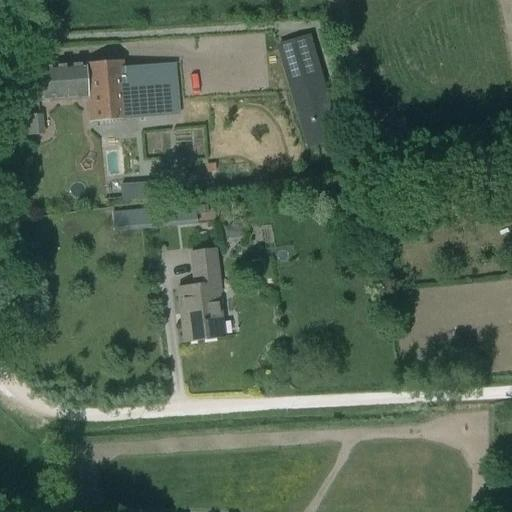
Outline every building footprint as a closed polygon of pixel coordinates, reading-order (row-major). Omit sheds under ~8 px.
[(310,39),(278,48),(309,150),(340,141),(310,39)] [(172,116),(168,65),(123,69),(122,62),(85,65),(85,64),(35,68),(37,103),(87,99),(89,123),(98,123),(99,127),(111,126),(111,121),(153,118),(169,117),(172,116)] [(24,115),(26,134),(41,132),(39,113),(24,115)] [(168,181),(121,185),(122,202),(169,198),(168,181)] [(473,208),(470,196),(460,198),(462,210),(473,208)] [(194,207),(111,215),(113,229),(196,221),(195,216),(208,215),(207,207),(194,208),(194,207)] [(229,227),(226,231),(227,236),(230,238),(238,237),(241,234),(240,229),(236,226),(229,227)] [(196,283),(197,287),(177,290),(180,315),(182,315),(185,343),(223,339),(218,294),(220,294),(215,251),(190,254),(194,283),(196,283)]
